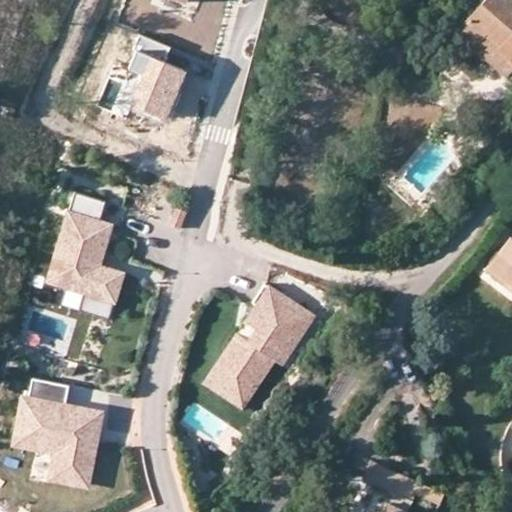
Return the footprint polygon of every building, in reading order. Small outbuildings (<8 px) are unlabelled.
[(511,67),(511,0),(481,0),(454,31),(504,77),(511,67)] [(127,104),(164,119),(184,70),(163,62),(169,47),(139,35),(134,48),(137,49),(129,68),(140,73),(127,104)] [(343,162),(354,165),(356,151),(345,149),(343,162)] [(106,196),(74,189),(70,207),(47,282),(85,290),(79,309),(111,317),(124,270),(106,266),(115,221),(100,215),(106,196)] [(178,207),(170,224),(179,228),(186,211),(178,207)] [(511,237),(485,270),(511,290),(511,237)] [(317,318),(266,285),(202,381),(244,409),(276,360),(285,366),(317,318)] [(69,383),(32,375),(31,393),(21,393),(12,444),(52,453),(49,482),(93,490),(104,410),(65,402),(69,383)] [(369,480),(376,463),(370,459),(362,477),(369,480)] [(406,511),(415,493),(420,482),(376,463),(369,480),(391,490),(381,511),(406,511)] [(444,493),(420,482),(415,493),(439,504),(444,493)]
